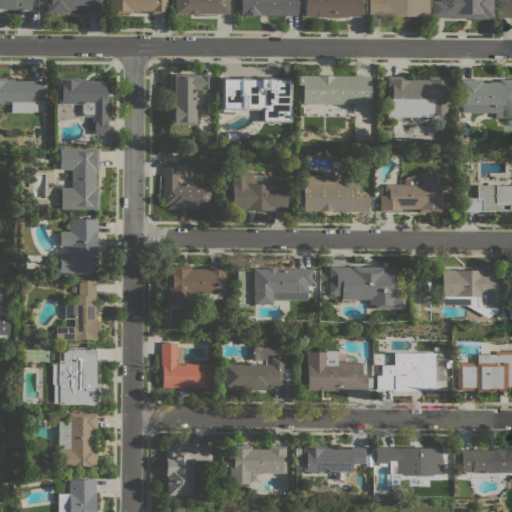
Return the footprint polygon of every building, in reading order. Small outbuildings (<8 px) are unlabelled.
[(0,0),(31,0),(31,9),(0,8),(0,0)] [(102,0),(102,13),(85,13),(85,10),(68,10),(68,13),(45,13),(45,0),(102,0)] [(167,0),(167,13),(150,13),(150,10),(130,10),(130,13),(108,13),(108,0),(167,0)] [(173,0),(227,0),(227,14),(197,13),(197,14),(186,14),(186,13),(173,13),(173,0)] [(294,0),(294,15),(238,15),(238,13),(235,13),(235,7),(238,7),(238,0),(294,0)] [(357,0),(357,16),(344,16),(344,17),(313,17),(313,16),(301,16),(301,0),(357,0)] [(365,2),(365,0),(425,0),(425,17),(365,16),(365,2)] [(489,0),(489,12),(491,12),(491,17),(484,17),(484,18),(448,18),(448,17),(429,17),(429,1),(436,1),(436,0),(489,0)] [(511,0),(511,17),(498,17),(498,0),(511,0)] [(172,74),(212,74),(212,90),(194,90),(194,125),(169,124),(169,103),(170,103),(170,98),(172,99),(172,74)] [(300,84),(295,84),(295,75),(367,75),(367,104),(300,104),(300,84)] [(220,109),(219,109),(219,77),(239,77),(239,76),(248,76),(248,78),(250,78),(250,76),(259,77),(259,78),(267,78),(267,77),(276,77),(276,78),(278,78),(278,77),(287,77),(287,78),(289,78),(289,122),(260,122),(260,120),(258,120),(258,108),(240,108),(240,109),(232,109),(232,111),(220,111),(220,109)] [(385,76),(408,76),(408,79),(425,79),(425,76),(447,76),(447,97),(445,97),(445,110),(444,110),(444,119),(427,119),(427,117),(385,116),(385,76)] [(0,77),(4,77),(4,79),(14,79),(14,80),(45,80),(45,96),(32,96),(33,112),(10,112),(10,103),(0,103),(0,77)] [(80,104),(57,104),(57,78),(80,78),(80,80),(107,81),(107,134),(91,134),(91,116),(84,116),(80,112),(80,104)] [(511,118),(492,118),(492,112),(460,112),(460,107),(458,107),(458,79),(480,79),(480,82),(487,82),(487,81),(497,81),(497,79),(511,79),(511,118)] [(385,140),(381,140),(381,132),(388,132),(389,134),(385,140)] [(97,169),(94,169),(94,187),(97,187),(97,210),(91,210),(91,209),(59,208),(59,187),(69,187),(70,169),(58,169),(58,147),(97,147),(97,169)] [(162,162),(177,162),(176,184),(211,184),(210,208),(199,208),(199,209),(194,209),(194,208),(166,208),(166,205),(162,205),(162,162)] [(230,209),(230,171),(251,172),(251,174),(261,174),(261,183),(271,183),(272,183),(286,183),(286,210),(230,209)] [(417,173),(440,173),(440,211),(418,212),(418,208),(400,208),(400,211),(379,211),(379,209),(373,209),(373,198),(379,198),(379,195),(384,195),(384,184),(403,184),(403,177),(417,173)] [(302,175),(336,175),(336,182),(354,182),(354,195),(367,195),(367,211),(302,210),(302,202),(293,202),(294,194),(302,194),(302,175)] [(511,211),(462,211),(462,198),(476,198),(476,185),(494,185),(494,175),(510,175),(510,181),(503,181),(503,185),(511,185),(511,211)] [(58,273),(58,253),(69,253),(69,245),(58,245),(59,230),(68,231),(68,228),(69,228),(70,218),(97,218),(96,232),(95,232),(95,256),(96,256),(96,273),(58,273)] [(167,265),(189,265),(189,268),(207,268),(207,265),(223,265),(222,292),(187,292),(187,303),(166,303),(167,265)] [(394,266),(393,295),(401,295),(401,308),(372,308),(372,304),(367,304),(367,299),(365,299),(365,300),(359,300),(359,299),(339,299),(339,295),(327,295),(327,266),(394,266)] [(263,268),(263,267),(274,267),(274,268),(311,268),(310,283),(305,283),(305,285),(310,285),(310,290),(305,290),(305,300),(270,300),(270,304),(267,304),(267,305),(260,305),(260,304),(257,304),(257,305),(254,305),(254,304),(251,304),(251,268),(263,268)] [(494,270),(494,294),(495,294),(494,308),(494,311),(484,317),(463,304),(439,304),(439,269),(494,270)] [(73,301),(73,295),(77,295),(77,282),(95,282),(95,317),(95,339),(54,339),(54,326),(72,326),(72,301),(73,301)] [(0,314),(8,314),(8,334),(0,334),(0,314)] [(354,332),(355,330),(356,330),(357,330),(359,330),(360,330),(361,332),(361,339),(359,340),(357,340),(356,340),(353,338),(354,332)] [(160,342),(176,343),(176,347),(184,347),(184,357),(191,357),(191,356),(198,356),(198,357),(200,358),(200,363),(209,363),(209,387),(189,387),(161,387),(161,366),(160,366),(160,342)] [(251,361),(267,361),(268,347),(252,346),(251,361)] [(94,402),(52,402),(52,383),(51,383),(51,363),(58,363),(58,360),(62,360),(62,348),(95,349),(94,402)] [(305,364),(305,351),(324,351),(324,350),(336,350),(336,361),(347,361),(347,362),(361,362),(361,364),(365,364),(365,373),(366,373),(366,377),(371,377),(371,387),(365,387),(365,389),(348,389),(348,390),(318,390),(318,389),(305,389),(305,364)] [(511,390),(509,390),(509,392),(474,392),(474,390),(456,390),(456,362),(476,362),(476,354),(497,354),(497,351),(511,351),(511,390)] [(375,375),(380,375),(380,365),(393,365),(393,352),(434,352),(434,355),(433,389),(375,389),(375,375)] [(270,364),(270,356),(284,356),(283,368),(290,368),(290,385),(283,385),(267,385),(267,388),(234,388),(234,387),(223,387),(223,363),(270,364)] [(56,469),(57,420),(68,420),(68,413),(95,413),(95,429),(92,429),(92,447),(95,447),(95,470),(56,469)] [(191,495),(166,495),(166,484),(164,484),(164,476),(166,476),(166,475),(164,475),(164,457),(167,457),(166,456),(166,451),(168,449),(168,444),(171,444),(171,443),(181,443),(181,444),(188,444),(197,444),(210,444),(210,460),(191,460),(191,495)] [(248,473),(248,483),(227,483),(227,445),(249,445),(249,449),(267,449),(267,446),(283,446),(283,473),(268,473),(248,473)] [(300,445),(322,445),(322,447),(326,447),(326,448),(349,448),(349,447),(363,447),(363,463),(350,463),(349,471),(300,471),(300,445)] [(387,463),(373,463),(373,447),(442,447),(442,458),(440,458),(440,475),(387,475),(387,463)] [(493,449),(493,448),(498,448),(498,447),(511,447),(511,472),(469,472),(469,470),(456,470),(457,449),(493,449)] [(68,493),(68,477),(95,477),(95,492),(94,492),(94,511),(56,511),(57,493),(68,493)]
